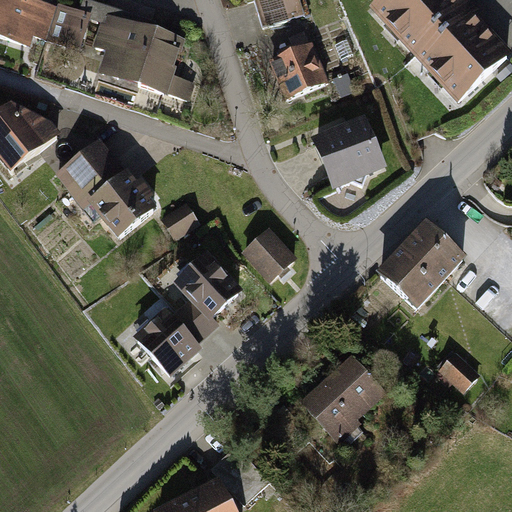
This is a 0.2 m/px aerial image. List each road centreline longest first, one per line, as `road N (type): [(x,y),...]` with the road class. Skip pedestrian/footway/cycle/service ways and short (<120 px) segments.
road 1 (tertiary): [(347,268),(86,511)]
road 2 (residential): [(0,77),(237,156),(255,155)]
road 3 (tertiary): [(511,118),(347,268)]
road 4 (residential): [(207,0),(255,155)]
road 5 (residential): [(255,155),(282,199),(347,268)]
